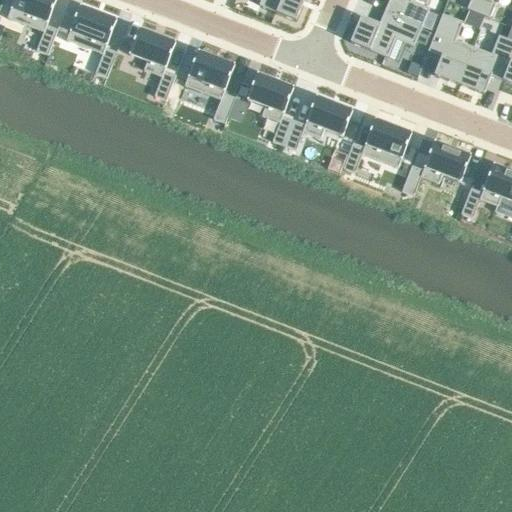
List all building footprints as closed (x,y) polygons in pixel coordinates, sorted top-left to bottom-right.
[(15,0),(7,20),(44,34),(36,53),(48,57),(58,32),(46,27),(56,0),(15,0)] [(261,0),(259,7),(296,22),(305,0),(261,0)] [(386,0),(392,2),(387,15),(421,29),(429,10),(411,2),(411,0),(386,0)] [(471,0),(467,10),(490,20),(496,5),(492,4),(493,0),(471,0)] [(80,7),(67,42),(103,56),(95,75),(107,80),(117,55),(105,50),(117,21),(80,7)] [(361,18),(350,44),(387,59),(395,40),(413,48),(421,29),(387,15),(382,27),(361,18)] [(442,16),(428,53),(441,58),(434,77),(459,86),(474,47),(456,40),(462,23),(442,16)] [(139,30),(129,56),(147,63),(144,72),(162,79),(154,98),(166,102),(176,77),(165,72),(175,44),(139,30)] [(474,47),(459,86),(484,96),(491,77),(503,82),(511,57),(511,42),(498,37),(492,54),(474,47)] [(198,53),(185,88),(221,102),(213,121),(225,125),(235,99),(224,95),(234,67),(198,53)] [(511,57),(503,82),(511,85),(511,57)] [(257,75),(247,101),(265,109),(262,118),(280,124),(272,143),(284,148),(294,122),(282,118),(293,89),(257,75)] [(294,122),(284,148),(296,152),(303,133),(321,140),(324,131),(343,138),(352,112),(316,98),(305,126),(294,122)] [(353,145),(343,171),(354,175),(362,156),(398,170),(411,135),(375,121),(364,149),(353,145)] [(412,167),(402,193),(413,198),(421,178),(439,185),(442,176),(460,183),(470,157),(434,143),(423,172),(412,167)] [(471,190),(461,216),(472,220),(480,201),(498,208),(501,199),(511,203),(511,173),(493,166),(482,194),(471,190)]
